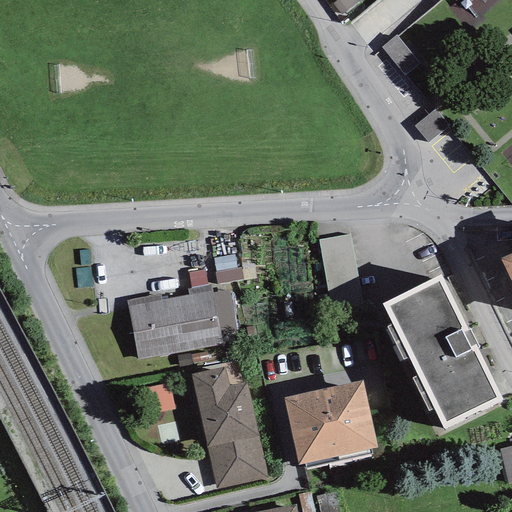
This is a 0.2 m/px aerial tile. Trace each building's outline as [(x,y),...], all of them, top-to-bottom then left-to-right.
[(419,64),(395,36),(381,48),(405,76),(419,64)] [(449,127),(435,110),(414,127),(429,144),(449,127)] [(324,247),(335,310),(364,305),(353,242),(324,247)] [(511,250),(497,257),(511,289),(511,250)] [(245,273),(218,278),(221,291),(248,285),(245,273)] [(437,281),(376,313),(442,436),(502,404),(437,281)] [(213,291),(125,307),(135,364),(223,347),(213,291)] [(243,367),(197,376),(219,492),(265,483),(243,367)] [(361,389),(288,403),(300,466),(374,451),(361,389)] [(172,391),(149,396),(155,422),(178,417),(172,391)] [(511,453),(502,457),(511,488),(511,453)] [(303,511),(301,503),(262,511),(303,511)]
